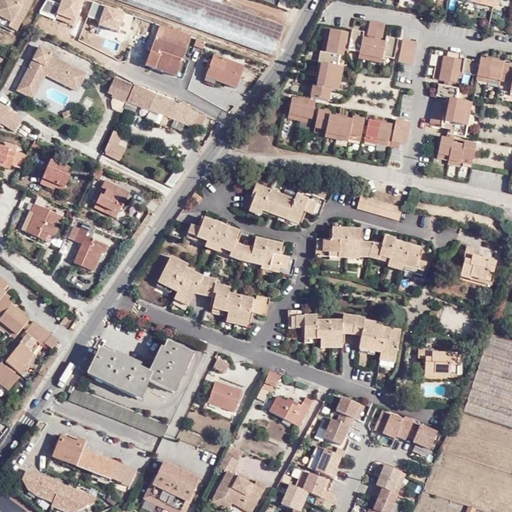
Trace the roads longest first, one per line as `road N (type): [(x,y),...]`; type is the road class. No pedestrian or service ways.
road 1 (residential): [(387,401),(111,294)]
road 2 (residential): [(214,149),(408,178)]
road 3 (unclassified): [(214,149),(282,64),(313,0)]
road 4 (unclassified): [(111,294),(214,149)]
road 5 (residential): [(408,178),(426,31)]
road 6 (unclassified): [(0,458),(77,345)]
road 7 (residential): [(96,317),(0,244)]
